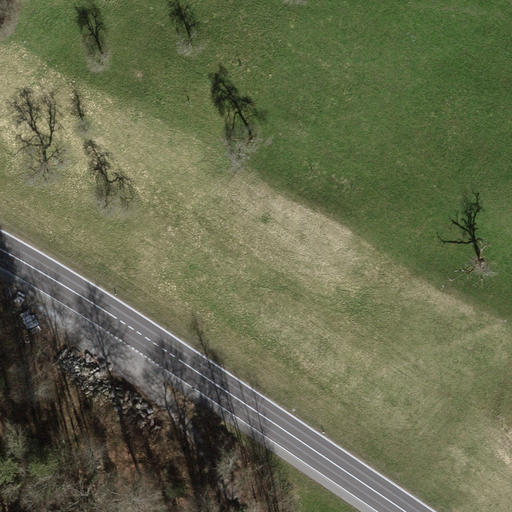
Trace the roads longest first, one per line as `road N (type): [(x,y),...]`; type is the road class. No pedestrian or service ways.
road 1 (secondary): [(406,511),(0,249)]
road 2 (track): [(148,340),(123,370),(180,415),(202,461)]
road 3 (track): [(240,511),(197,374)]
